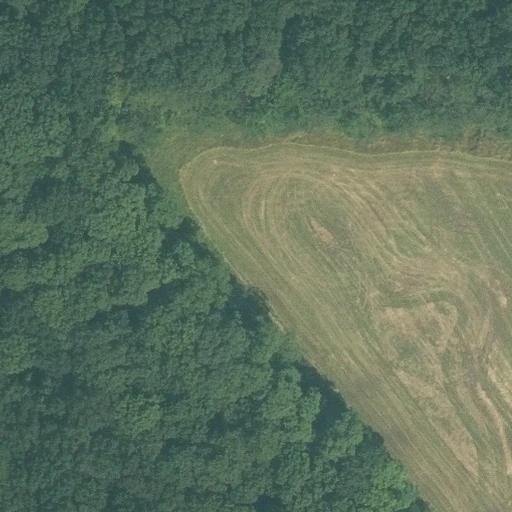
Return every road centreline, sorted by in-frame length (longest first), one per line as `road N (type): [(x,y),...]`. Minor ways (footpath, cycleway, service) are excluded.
road 1 (track): [(511,68),(0,79)]
road 2 (track): [(297,511),(0,140)]
